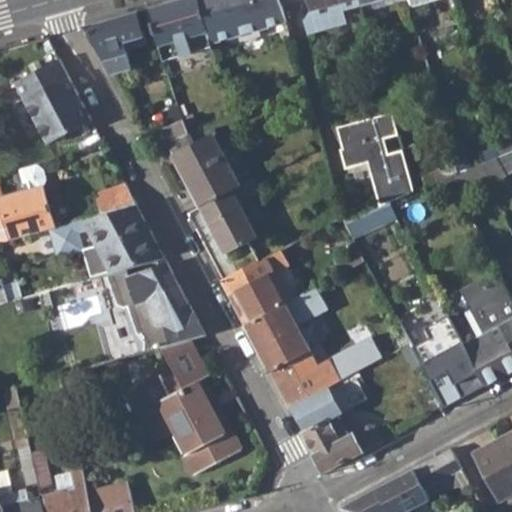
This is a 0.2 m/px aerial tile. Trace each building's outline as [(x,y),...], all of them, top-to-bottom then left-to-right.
[(181,0),(149,9),(166,62),(216,47),(214,43),(201,0),(181,0)] [(201,0),(214,43),(284,23),(289,21),(284,5),(283,0),(201,0)] [(364,3),(362,0),(310,0),(313,9),(304,19),(309,35),(349,22),(345,9),(364,3)] [(89,26),(113,73),(132,68),(127,48),(148,42),(140,12),(89,26)] [(21,80),(53,141),(95,120),(62,59),(21,80)] [(332,117),(335,130),(339,128),(366,121),(395,113),(391,101),(332,117)] [(162,113),(168,127),(185,121),(180,107),(162,113)] [(395,113),(366,121),(370,137),(351,142),(348,149),(345,150),(343,151),(348,168),(370,162),(382,206),(417,191),(405,151),(391,155),(386,139),(401,135),(395,113)] [(162,129),(169,144),(191,135),(185,121),(168,127),(162,129)] [(366,121),(339,128),(345,150),(348,149),(351,142),(370,137),(366,121)] [(169,144),(203,207),(235,192),(209,145),(213,145),(205,130),(191,135),(169,144)] [(511,137),(494,145),(497,157),(511,150),(511,137)] [(479,165),(488,183),(511,170),(511,150),(497,157),(479,165)] [(0,240),(51,225),(55,224),(43,186),(46,177),(44,169),(37,162),(20,168),(26,191),(5,197),(0,179),(0,240)] [(94,193),(100,211),(136,200),(128,184),(94,193)] [(203,207),(228,255),(259,239),(235,192),(203,207)] [(51,225),(59,256),(84,249),(79,231),(93,227),(98,245),(152,230),(136,200),(100,211),(55,224),(51,225)] [(395,205),(353,221),(358,234),(400,217),(395,205)] [(84,249),(92,279),(99,277),(121,271),(160,261),(167,259),(162,250),(152,230),(98,245),(84,249)] [(335,257),(344,275),(368,262),(359,244),(335,257)] [(247,325),(293,302),(271,257),(223,280),(247,325)] [(170,264),(167,259),(160,261),(162,267),(170,264)] [(124,279),(121,271),(99,277),(111,301),(118,302),(131,327),(134,325),(149,352),(163,349),(193,341),(208,337),(170,264),(162,267),(124,279)] [(467,346),(487,384),(511,370),(511,292),(505,279),(492,286),(489,281),(478,287),(473,302),(476,306),(466,312),(479,337),(466,344),(467,346)] [(247,325),(290,407),(329,387),(362,370),(353,353),(334,364),(331,358),(320,363),(300,325),(331,308),(319,288),(293,302),(247,325)] [(400,339),(404,347),(411,344),(407,336),(400,339)] [(131,410),(144,434),(181,415),(186,424),(176,429),(190,453),(184,455),(195,475),(243,449),(221,407),(213,411),(198,383),(205,379),(211,376),(204,363),(193,341),(163,349),(177,373),(164,381),(160,374),(123,394),(128,403),(125,404),(128,411),(131,410)] [(487,384),(467,346),(431,365),(448,399),(463,391),(466,395),(487,384)] [(221,407),(205,379),(198,383),(213,411),(221,407)] [(344,413),(329,387),(290,407),(324,471),(383,439),(377,426),(366,424),(353,431),(354,433),(351,435),(345,425),(339,424),(334,427),(329,420),(344,413)] [(149,444),(176,429),(186,424),(181,415),(144,434),(149,444)] [(511,433),(476,453),(501,500),(511,494),(511,433)] [(415,468),(431,499),(460,484),(462,488),(470,484),(452,449),(415,468)] [(35,466),(39,484),(52,482),(46,456),(33,459),(35,466)] [(39,484),(35,466),(25,468),(30,489),(40,491),(39,484)] [(55,475),(58,492),(85,485),(82,468),(55,475)] [(346,511),(407,511),(431,499),(415,468),(344,507),(346,511)] [(0,496),(2,507),(3,511),(41,511),(39,498),(10,505),(8,499),(11,498),(7,480),(0,481),(0,496)] [(135,511),(129,482),(87,493),(91,511),(135,511)] [(91,511),(87,493),(85,485),(58,492),(44,495),(47,511),(91,511)] [(465,499),(471,511),(477,511),(483,509),(475,493),(465,499)]
